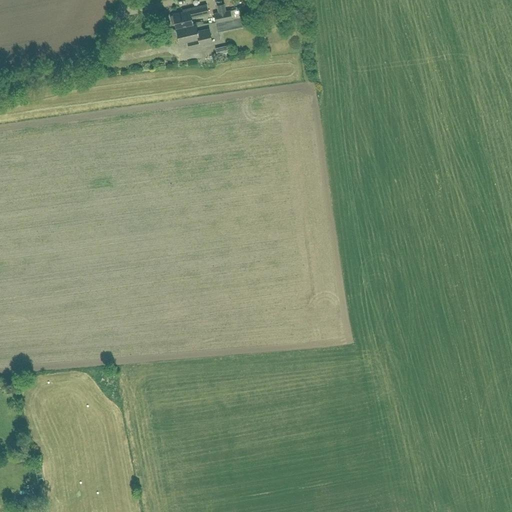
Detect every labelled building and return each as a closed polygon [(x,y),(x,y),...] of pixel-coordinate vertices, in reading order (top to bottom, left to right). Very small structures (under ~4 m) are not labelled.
[(193,24),(191,17),(208,14),(206,4),(187,8),(188,11),(173,14),(173,15),(172,15),(170,17),(172,22),(173,23),(175,23),(176,28),(193,24)] [(215,22),(231,19),(229,10),(213,13),(215,22)] [(241,17),(231,19),(215,22),(217,31),(243,26),(241,17)] [(193,24),(176,28),(180,43),(187,41),(189,49),(201,46),(200,45),(212,42),(209,29),(197,31),(196,24),(193,24)] [(228,45),(216,47),(217,54),(229,51),(228,45)] [(24,466),(23,458),(9,460),(10,468),(24,466)]
